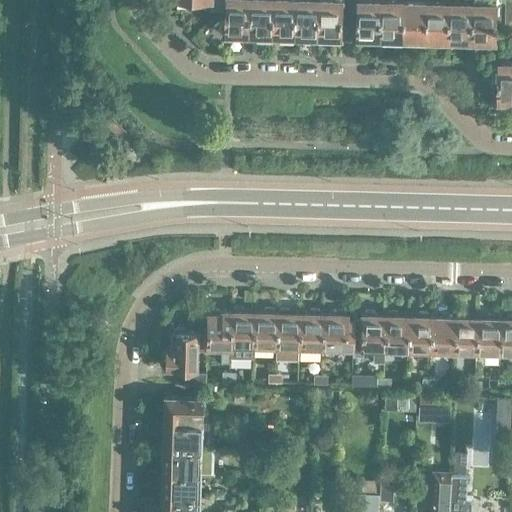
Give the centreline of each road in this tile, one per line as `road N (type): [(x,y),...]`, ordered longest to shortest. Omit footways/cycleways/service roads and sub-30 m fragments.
road 1 (residential): [(119,511),(125,348),(148,299),(167,282),(227,261),(511,272)]
road 2 (residential): [(511,150),(486,149),(425,82),(192,75),(134,0)]
road 3 (unclassified): [(0,242),(151,216),(325,206)]
road 4 (unclassified): [(325,206),(185,195),(0,221)]
road 5 (residential): [(325,206),(511,211)]
